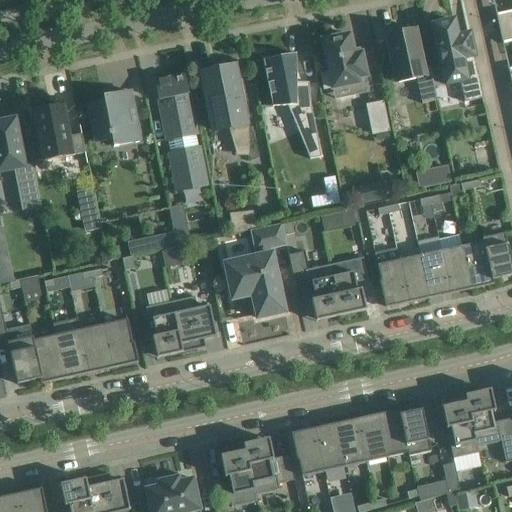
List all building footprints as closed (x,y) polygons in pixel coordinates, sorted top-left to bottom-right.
[(511,11),(496,15),(502,43),(511,41),(511,11)] [(453,22),(445,24),(444,20),(434,22),(435,26),(433,27),(436,43),(437,47),(441,69),(442,68),(445,85),(459,82),(464,103),(482,99),(468,36),(457,39),(453,22)] [(408,32),(407,28),(392,31),(393,35),(386,37),(396,84),(416,79),(422,105),(437,101),(431,76),(425,77),(415,30),(408,32)] [(321,73),(325,90),(332,89),(332,90),(349,86),(351,96),(368,93),(365,78),(366,78),(361,54),(353,56),(349,35),(342,37),(341,33),(328,36),(328,40),(322,41),(328,72),(321,73)] [(511,41),(502,43),(502,45),(503,45),(503,44),(511,42),(511,69),(509,70),(508,70),(511,90),(511,41)] [(296,83),(296,55),(272,60),(262,60),(272,108),(288,108),(310,160),(321,158),(306,83),(296,83)] [(237,86),(233,64),(220,67),(221,70),(202,74),(206,94),(204,95),(207,109),(209,108),(214,133),(232,129),(235,139),(248,138),(248,157),(249,157),(249,134),(247,110),(243,86),(243,87),(242,85),(237,86)] [(196,136),(184,77),(155,83),(167,142),(173,141),(175,152),(169,154),(177,193),(206,187),(198,148),(197,148),(195,136),(196,136)] [(103,98),(104,103),(88,106),(95,144),(111,141),(113,148),(140,143),(129,92),(103,98)] [(366,105),(372,136),(390,132),(384,101),(366,105)] [(63,106),(33,112),(39,143),(36,144),(39,163),(85,154),(81,135),(69,138),(63,106)] [(0,122),(0,173),(14,171),(23,212),(41,209),(32,166),(25,167),(15,120),(0,122)] [(451,184),(448,167),(415,173),(418,190),(451,184)] [(480,181),(470,183),(472,190),(481,188),(480,181)] [(460,185),(462,192),(472,190),(470,183),(460,185)] [(386,199),(383,184),(358,190),(362,205),(386,199)] [(429,198),(431,205),(440,203),(439,196),(429,198)] [(421,207),(431,205),(429,198),(419,201),(421,207)] [(338,199),(326,201),(328,210),(340,207),(338,199)] [(387,208),(388,215),(398,212),(397,206),(387,208)] [(378,217),(388,215),(387,208),(377,210),(378,217)] [(346,211),(349,223),(358,221),(356,209),(346,211)] [(256,230),(253,212),(229,215),(233,235),(256,230)] [(96,214),(84,217),(88,233),(99,230),(96,214)] [(292,223),(281,225),(284,237),(294,235),(292,223)] [(187,224),(172,227),(176,247),(190,244),(188,231),(187,224)] [(188,231),(190,244),(220,237),(217,224),(188,231)] [(286,247),(284,237),(281,225),(250,232),(255,258),(224,265),(232,300),(252,296),(257,320),(284,314),(271,251),(286,247)] [(482,240),(492,281),(511,276),(511,270),(504,235),(482,240)] [(157,240),(159,251),(175,247),(173,236),(157,240)] [(462,248),(471,291),(493,286),(492,281),(482,240),(481,240),(482,243),(462,248)] [(192,245),(195,257),(206,255),(203,242),(192,245)] [(441,252),(450,295),(471,291),(462,248),(441,252)] [(176,250),(161,253),(164,268),(179,265),(176,250)] [(396,250),(374,255),(377,267),(380,283),(379,283),(385,310),(408,305),(399,262),(396,250)] [(420,257),(429,300),(450,295),(441,252),(420,257)] [(316,323),(341,318),(341,317),(332,278),(330,266),(308,271),(304,253),(288,256),(295,288),(307,285),(311,284),(315,301),(311,301),(316,323)] [(399,262),(408,305),(429,300),(420,257),(399,262)] [(122,260),(124,273),(136,270),(133,258),(122,260)] [(363,259),(330,266),(332,278),(341,317),(366,312),(361,291),(357,291),(356,284),(368,281),(363,259)] [(11,270),(0,272),(0,285),(14,283),(11,270)] [(102,278),(101,271),(91,273),(92,280),(102,278)] [(92,280),(91,273),(81,275),(83,282),(92,280)] [(19,282),(22,296),(40,292),(37,278),(19,282)] [(55,288),(54,281),(44,283),(45,290),(55,288)] [(21,289),(19,282),(9,285),(11,291),(21,289)] [(169,290),(150,296),(153,306),(172,300),(169,290)] [(170,303),(182,355),(206,349),(204,341),(216,338),(209,307),(197,310),(194,298),(170,303)] [(182,355),(170,303),(145,309),(148,322),(152,321),(156,338),(152,339),(157,360),(182,355)] [(41,385),(42,385),(37,363),(32,342),(33,342),(32,338),(32,339),(29,326),(6,331),(1,308),(0,308),(0,345),(7,344),(16,386),(40,380),(41,385)] [(301,314),(285,316),(287,335),(303,333),(301,314)] [(55,337),(56,337),(60,358),(65,379),(65,380),(89,375),(84,353),(79,332),(80,331),(77,320),(52,325),(55,337)] [(127,321),(103,326),(107,348),(112,369),(138,364),(133,344),(132,344),(127,321)] [(80,331),(79,332),(84,353),(89,375),(112,369),(107,348),(103,326),(80,331)] [(37,363),(42,385),(65,380),(65,379),(60,358),(56,337),(55,337),(33,342),(32,342),(37,363)] [(465,397),(477,454),(478,454),(477,448),(501,442),(498,429),(494,430),(491,413),(494,412),(490,391),(465,397)] [(453,460),(477,454),(465,397),(464,397),(466,403),(441,408),(446,430),(450,429),(454,446),(450,446),(453,460)] [(382,438),(387,459),(407,454),(408,458),(408,457),(404,437),(399,416),(398,411),(377,416),(378,417),(382,438)] [(421,411),(399,416),(408,457),(430,453),(421,411)] [(361,443),(366,463),(387,459),(382,438),(378,417),(377,416),(356,420),(357,422),(361,443)] [(344,466),(345,468),(366,463),(361,443),(357,422),(356,420),(335,425),(336,426),(339,444),(344,464),(344,466)] [(319,452),(323,473),(345,468),(344,466),(344,464),(339,444),(336,426),(335,425),(314,429),(314,431),(319,452)] [(298,461),(302,477),(323,473),(319,452),(314,431),(314,429),(291,435),(296,461),(298,461)] [(278,484),(294,481),(289,456),(273,459),(268,440),(243,445),(245,452),(249,469),(254,492),(255,496),(280,491),(278,484)] [(511,443),(501,446),(505,464),(511,462),(511,443)] [(244,452),(220,457),(225,479),(229,478),(232,495),(228,495),(231,509),(256,503),(243,445),(244,452)] [(460,492),(454,464),(442,467),(448,495),(460,492)] [(109,475),(85,480),(91,511),(127,511),(130,511),(123,481),(111,483),(109,475)] [(199,511),(200,511),(193,480),(179,483),(178,478),(158,482),(159,487),(145,490),(149,511),(199,511)] [(68,506),(69,509),(56,511),(91,511),(85,480),(60,486),(65,507),(68,506)] [(430,485),(416,488),(420,503),(433,499),(430,485)] [(19,511),(46,511),(41,490),(16,495),(16,497),(19,511)] [(408,500),(418,497),(416,491),(406,493),(408,500)] [(0,511),(19,511),(16,497),(16,495),(0,498),(0,511)] [(442,498),(443,505),(455,502),(453,495),(442,498)] [(459,510),(469,508),(466,495),(457,497),(459,510)] [(374,503),(376,509),(386,507),(384,500),(374,503)] [(374,503),(356,508),(357,511),(366,511),(376,509),(374,503)]
